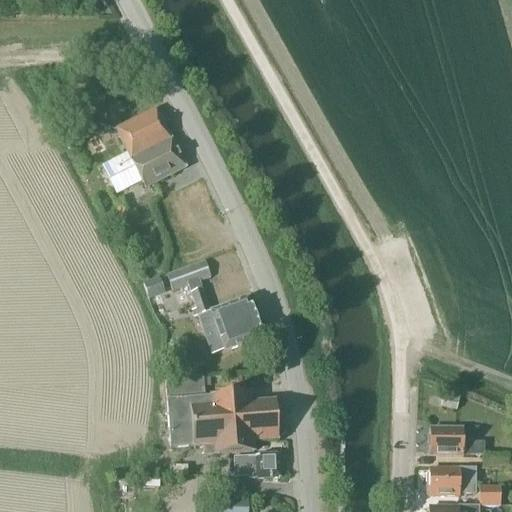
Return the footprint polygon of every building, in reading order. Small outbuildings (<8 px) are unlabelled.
[(130,160),(134,168),(138,177),(144,190),(184,169),(155,112),(116,132),(130,160)] [(187,288),(189,295),(201,291),(198,284),(209,280),(203,262),(165,276),(171,294),(187,288)] [(164,295),(157,280),(142,286),(148,301),(164,295)] [(222,354),(261,340),(256,325),(253,315),(252,316),(247,300),(208,313),(201,291),(189,295),(198,322),(204,341),(207,340),(213,356),(222,353),(222,354)] [(209,399),(198,399),(197,390),(202,389),(201,378),(164,381),(165,402),(169,450),(192,449),(202,448),(202,457),(213,456),(213,457),(252,454),(252,444),(276,442),(275,432),(276,432),(274,414),(273,403),(249,405),(248,395),(209,398),(209,399)] [(442,396),(439,409),(454,412),(457,400),(442,396)] [(483,444),(478,444),(462,444),(462,432),(428,432),(428,436),(426,437),(426,444),(428,446),(428,458),(462,458),(462,457),(483,457),(483,444)] [(277,459),(278,459),(278,457),(232,459),(233,479),(247,479),(247,481),(256,481),(278,480),(277,459)] [(483,457),(483,470),(508,470),(508,469),(508,458),(483,457)] [(186,468),(172,468),(173,476),(186,476),(186,468)] [(474,496),(474,484),(474,471),(459,471),(459,472),(428,472),(427,475),(425,477),(425,484),(427,486),(428,498),(458,499),(458,496),(474,496)] [(127,481),(116,481),(116,492),(122,492),(127,487),(127,481)] [(499,488),(478,488),(478,508),(499,508),(499,488)] [(215,511),(247,511),(247,501),(216,501),(215,511)]
